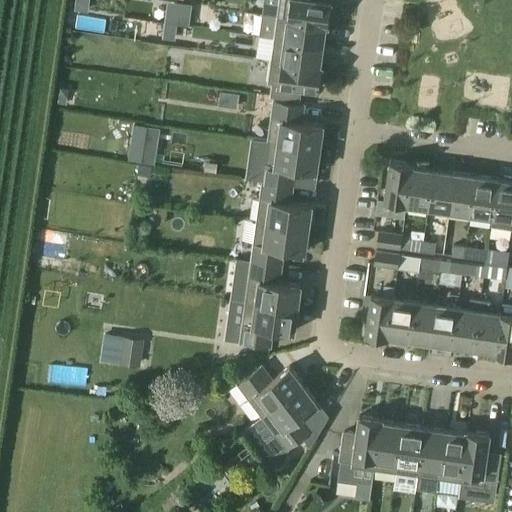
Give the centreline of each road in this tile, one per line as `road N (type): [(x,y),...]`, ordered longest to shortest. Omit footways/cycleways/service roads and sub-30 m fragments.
road 1 (residential): [(511,371),(340,352),(332,344),(358,130)]
road 2 (residential): [(358,130),(511,152)]
road 3 (residential): [(358,130),(375,0)]
